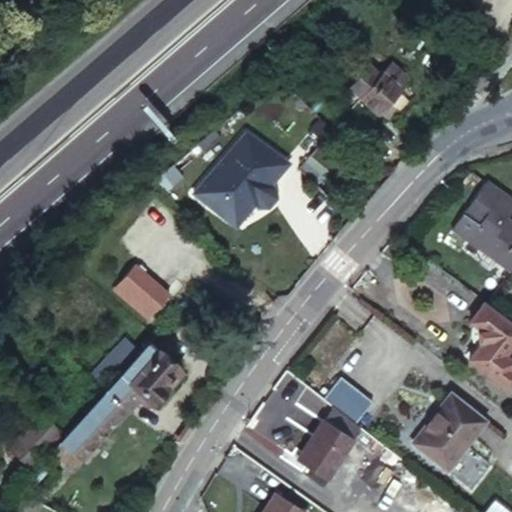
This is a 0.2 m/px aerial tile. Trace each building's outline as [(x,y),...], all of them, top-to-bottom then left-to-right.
[(386,73),(402,86),(410,78),(394,64),(386,73)] [(369,93),(363,99),(372,107),(382,116),(405,89),(402,86),(386,73),(369,93)] [(276,79),(264,90),(272,100),(286,87),(276,79)] [(372,107),(363,99),(359,105),(368,112),(372,107)] [(195,197),(232,228),(250,207),(254,209),(259,213),(267,213),(274,204),(273,196),(268,192),(265,189),(283,167),(247,136),(195,197)] [(329,138),(312,158),(325,169),(335,159),(343,150),(329,138)] [(347,154),(343,150),(335,159),(339,163),(347,154)] [(347,154),(339,163),(344,166),(351,158),(347,154)] [(335,159),(325,169),(334,178),(344,166),(339,163),(335,159)] [(287,170),(283,167),(265,189),(268,192),(287,170)] [(165,177),(156,185),(167,197),(176,189),(165,177)] [(511,208),(511,199),(487,181),(465,213),(481,224),(471,239),(511,269),(511,215),(509,212),(511,208)] [(250,207),(232,228),(235,231),(254,209),(250,207)] [(223,237),(213,246),(224,258),(233,248),(223,237)] [(137,264),(119,284),(153,314),(171,294),(137,264)] [(153,314),(119,284),(115,288),(149,318),(153,314)] [(511,322),(483,301),(469,320),(478,326),(482,340),(471,355),(501,378),(510,364),(511,361),(511,359),(505,355),(511,344),(511,335),(509,334),(511,329),(511,322)] [(92,376),(107,389),(142,350),(127,337),(92,376)] [(68,432),(59,442),(69,451),(74,455),(81,448),(87,454),(107,431),(103,427),(129,397),(146,412),(152,404),(158,405),(163,399),(161,394),(164,390),(159,386),(175,367),(148,344),(142,350),(107,389),(68,432)] [(511,381),(511,365),(510,364),(501,378),(510,384),(511,381)] [(159,386),(164,390),(180,372),(175,367),(159,386)] [(325,402),(358,427),(376,402),(343,377),(325,402)] [(452,394),(416,441),(449,467),(486,421),(452,394)] [(59,442),(68,432),(47,413),(17,447),(38,466),(49,454),(59,442)] [(316,415),(290,453),(319,473),(345,434),(316,415)] [(69,451),(59,442),(49,454),(55,460),(60,455),(63,458),(69,451)] [(81,448),(74,455),(81,461),(87,454),(81,448)] [(267,492),(253,511),(295,511),(297,511),(267,492)]
